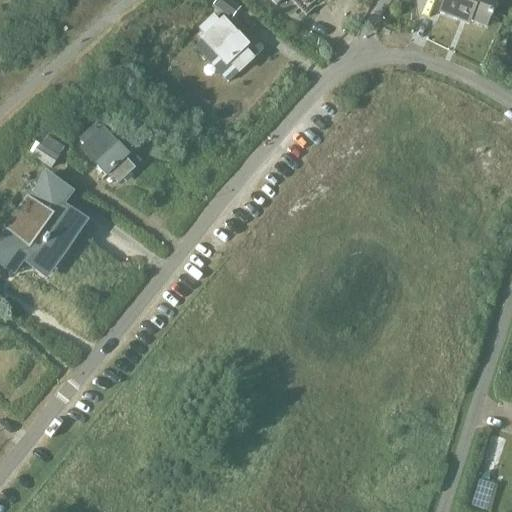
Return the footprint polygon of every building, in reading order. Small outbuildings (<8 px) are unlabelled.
[(228,0),(217,0),(212,7),(230,22),(240,9),(228,0)] [(456,21),(458,17),(486,28),(496,0),(445,0),(439,14),(456,21)] [(248,46),(222,19),(219,23),(213,17),(197,31),(203,37),(201,40),(226,67),(229,64),(239,74),(259,54),(250,43),(248,46)] [(127,158),(116,146),(117,145),(102,129),(98,133),(92,127),(77,141),(83,147),(79,151),(95,168),(96,167),(106,177),(109,174),(118,184),(132,171),(123,162),(127,158)] [(66,150),(46,136),(39,144),(31,157),(50,171),(59,159),(66,150)] [(0,264),(11,272),(19,260),(33,270),(40,260),(52,268),(57,260),(58,261),(85,223),(60,205),(68,194),(69,193),(46,177),(27,202),(32,206),(11,234),(7,230),(0,239),(0,264)]
